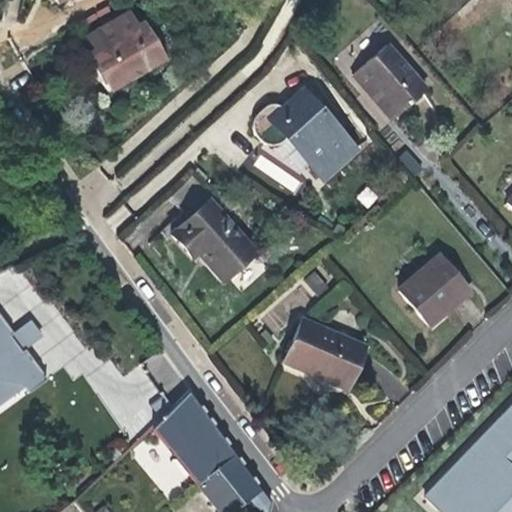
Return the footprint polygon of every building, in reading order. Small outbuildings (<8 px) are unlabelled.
[(124,14),(89,33),(96,48),(89,53),(84,56),(105,92),(158,61),(138,24),(132,27),(124,14)] [(96,48),(89,33),(81,38),(89,53),(96,48)] [(350,78),(364,95),(370,89),(395,120),(423,97),(384,49),(350,78)] [(370,89),(364,95),(390,125),(395,120),(370,89)] [(277,146),(285,140),(318,178),(351,150),(300,95),(281,111),(275,108),(267,107),(259,110),(252,119),(250,125),(250,133),(255,142),(260,145),(269,148),(277,146)] [(511,184),(495,198),(511,217),(511,184)] [(216,283),(247,255),(201,203),(164,234),(186,259),(191,254),(216,283)] [(421,328),(462,293),(432,257),(391,293),(421,328)] [(316,270),(303,278),(315,296),(328,288),(316,270)] [(15,354),(20,351),(37,338),(25,322),(8,335),(3,338),(15,354)] [(276,366),(300,376),(304,368),(343,384),(358,349),(295,322),(276,366)] [(41,382),(20,351),(15,354),(3,338),(8,335),(0,324),(0,397),(15,386),(22,395),(41,382)] [(304,368),(300,376),(339,393),(343,384),(304,368)] [(245,511),(264,511),(265,504),(186,393),(166,410),(154,421),(145,429),(210,511),(227,511),(239,503),(245,511)] [(154,421),(166,410),(158,396),(144,406),(154,421)] [(511,511),(511,403),(419,500),(432,511),(511,511)]
